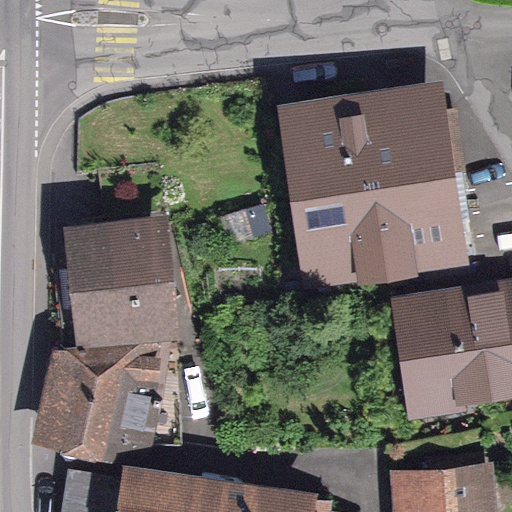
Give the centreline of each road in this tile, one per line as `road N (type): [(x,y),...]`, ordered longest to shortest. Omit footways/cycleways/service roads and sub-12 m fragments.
road 1 (residential): [(1,21),(432,28)]
road 2 (residential): [(432,28),(511,151)]
